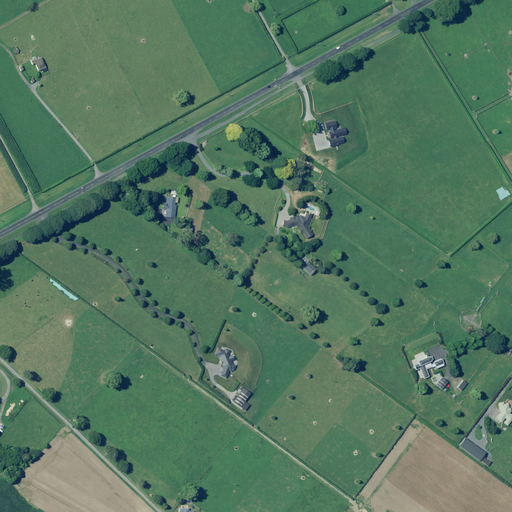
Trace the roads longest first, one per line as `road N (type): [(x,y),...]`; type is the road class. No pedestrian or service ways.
road 1 (tertiary): [(0,235),(427,0)]
road 2 (residential): [(0,357),(163,511)]
